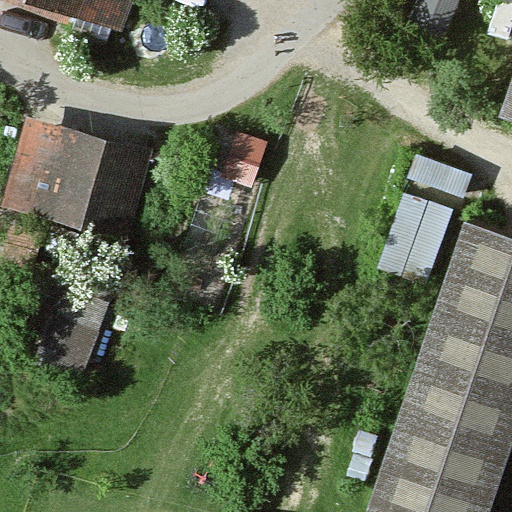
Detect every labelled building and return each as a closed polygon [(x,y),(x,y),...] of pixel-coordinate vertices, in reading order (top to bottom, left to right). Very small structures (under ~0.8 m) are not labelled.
[(0,0),(110,39),(123,0),(0,0)] [(511,12),(478,114),(511,125),(511,12)] [(129,239),(151,153),(25,122),(3,207),(129,239)] [(266,143),(237,133),(221,177),(251,187),(266,143)] [(472,175),(416,155),(408,179),(464,198),(472,175)] [(427,201),(403,193),(377,268),(401,277),(427,201)] [(452,210),(427,201),(401,277),(426,285),(452,210)] [(43,233),(12,224),(0,263),(31,272),(43,233)] [(487,511),(511,438),(511,241),(466,226),(370,511),(487,511)] [(101,322),(51,303),(29,358),(79,378),(101,322)] [(283,511),(248,502),(244,511),(283,511)]
